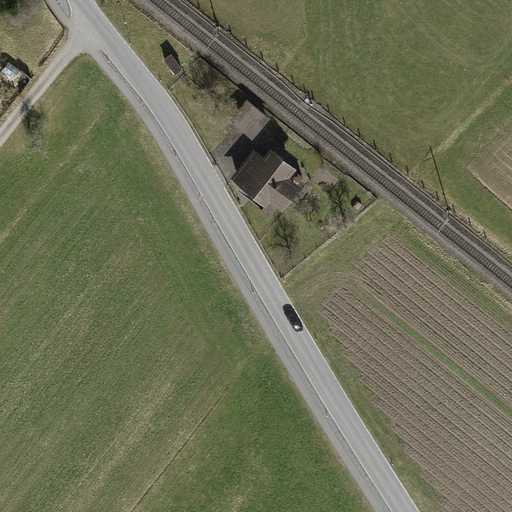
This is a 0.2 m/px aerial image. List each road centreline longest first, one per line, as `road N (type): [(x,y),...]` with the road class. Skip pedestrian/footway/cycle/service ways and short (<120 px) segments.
road 1 (tertiary): [(80,0),(169,116),(406,511)]
road 2 (track): [(0,139),(93,22)]
